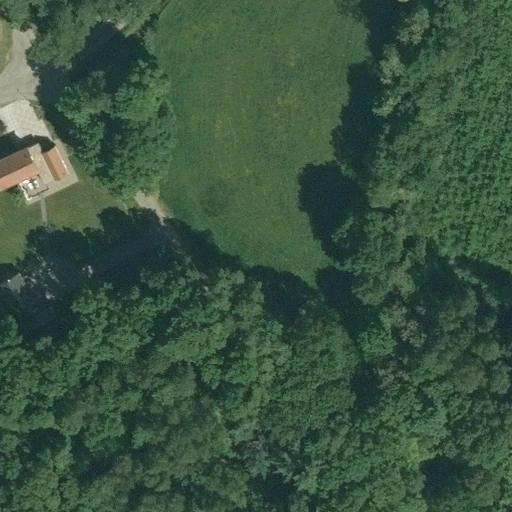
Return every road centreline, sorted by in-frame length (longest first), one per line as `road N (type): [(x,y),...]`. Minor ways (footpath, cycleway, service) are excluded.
road 1 (unclassified): [(427,511),(246,328),(42,75)]
road 2 (track): [(43,511),(55,444),(100,384),(136,361),(214,345),(246,328)]
road 3 (tertiary): [(42,75),(136,0)]
